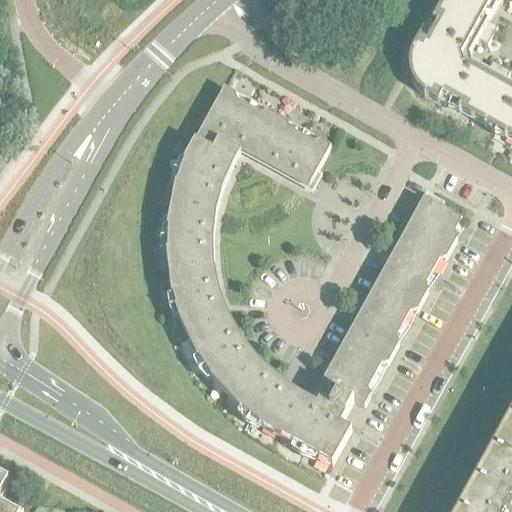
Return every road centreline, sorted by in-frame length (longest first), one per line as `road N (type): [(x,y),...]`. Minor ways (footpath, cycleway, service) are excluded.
road 1 (residential): [(353,511),(511,226)]
road 2 (tertiary): [(242,511),(0,366)]
road 3 (unclassified): [(0,337),(114,103)]
road 4 (residential): [(409,137),(281,58),(231,4),(209,5)]
road 5 (tertiary): [(0,400),(205,511)]
road 6 (unclassified): [(114,103),(88,122),(56,166),(0,261)]
road 7 (residential): [(317,300),(409,137)]
road 8 (residential): [(114,103),(38,38),(22,0)]
road 9 (unclassified): [(114,103),(209,5)]
